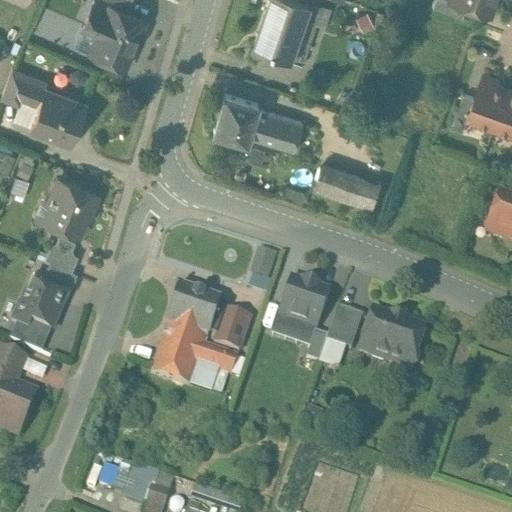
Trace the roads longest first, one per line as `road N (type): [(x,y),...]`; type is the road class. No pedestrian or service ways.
road 1 (residential): [(511,312),(414,265),(206,199),(176,175)]
road 2 (residential): [(176,175),(141,220),(51,485)]
road 3 (residential): [(207,0),(167,136),(176,175)]
